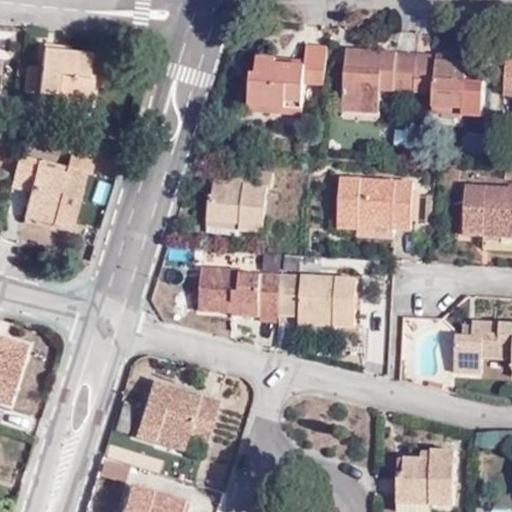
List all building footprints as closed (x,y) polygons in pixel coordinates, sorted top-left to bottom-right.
[(278,69),(279,63),(279,59),(258,58),(257,75),(252,74),(250,107),(288,109),(288,103),(303,104),(305,85),(328,85),(331,46),(305,46),(304,65),(304,71),(278,69)] [(381,90),(413,91),(415,58),(397,57),(397,51),(346,48),(342,112),(380,113),(381,90)] [(92,81),(92,54),(48,51),(43,90),(59,92),(58,102),(96,105),(100,82),(92,81)] [(421,68),(419,91),(433,92),(432,107),(466,108),(466,115),(485,116),(488,54),(469,53),(469,61),(421,58),(421,68)] [(511,56),(506,56),(503,94),(511,95),(511,56)] [(421,58),(415,58),(413,91),(419,91),(421,68),(421,58)] [(37,89),(37,65),(28,64),(28,89),(37,89)] [(432,113),(466,115),(466,108),(432,107),(432,113)] [(31,164),(32,158),(21,155),(12,188),(24,191),(31,164)] [(31,164),(24,191),(31,192),(27,207),(57,214),(55,226),(74,230),(87,174),(91,173),(94,158),(69,156),(67,166),(65,171),(31,164)] [(67,166),(32,158),(31,164),(65,171),(67,166)] [(244,187),(234,186),(216,184),(216,198),(210,198),(208,235),(244,237),(245,230),(265,230),(268,188),(273,188),(273,173),(245,170),(244,187)] [(234,170),(234,186),(244,187),(245,170),(234,170)] [(363,224),(406,226),(414,226),(415,184),(347,180),(343,230),(364,231),(363,224)] [(488,232),(511,232),(511,190),(466,189),(465,237),(489,239),(488,232)] [(57,214),(27,207),(25,218),(55,226),(57,214)] [(405,233),(406,226),(363,224),(364,231),(405,233)] [(280,317),(283,317),(286,275),(282,275),(282,278),(259,276),(259,280),(238,279),(238,272),(202,271),(201,312),(232,314),(233,319),(280,321),(280,317)] [(286,275),(283,317),(299,318),(299,334),(329,334),(329,329),(356,329),(358,279),(286,275)] [(473,337),(463,337),(455,337),(456,377),(484,377),(484,361),(511,359),(511,324),(473,323),(473,327),(473,337)] [(462,327),(463,337),(473,337),(473,327),(462,327)] [(0,402),(11,406),(27,347),(0,339),(0,402)] [(219,401),(200,395),(199,401),(171,392),(172,387),(153,381),(133,443),(149,448),(151,443),(184,453),(186,445),(205,450),(219,401)] [(199,401),(200,395),(172,387),(171,392),(199,401)] [(428,503),(428,511),(449,511),(450,455),(429,456),(429,459),(429,468),(419,468),(401,468),(401,487),(393,486),(393,502),(428,503)] [(429,468),(429,459),(419,459),(419,468),(429,468)] [(108,480),(112,465),(106,463),(99,477),(108,480)] [(125,469),(112,465),(108,480),(120,484),(125,469)] [(392,468),(393,486),(401,487),(401,468),(392,468)] [(188,511),(190,505),(131,487),(122,511),(188,511)] [(393,511),(428,511),(428,503),(393,502),(393,511)]
